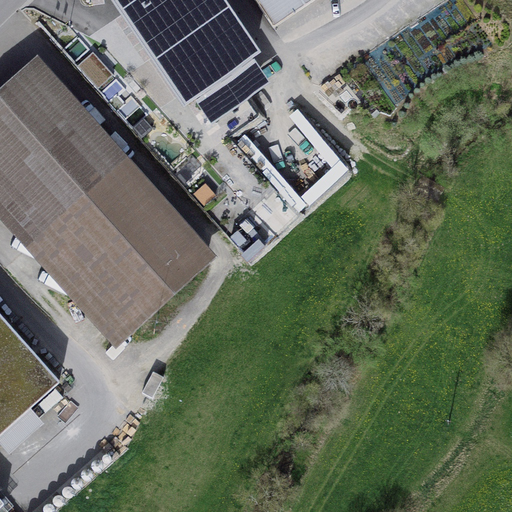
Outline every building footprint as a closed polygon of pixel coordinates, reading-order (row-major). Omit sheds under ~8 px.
[(208,6),(203,0),(184,0),(196,16),(208,6)] [(254,0),(273,28),(314,0),(254,0)] [(206,257),(39,69),(0,103),(0,178),(131,325),(206,257)] [(249,222),(233,234),(250,255),(265,243),(249,222)] [(0,436),(59,384),(0,318),(0,436)]
